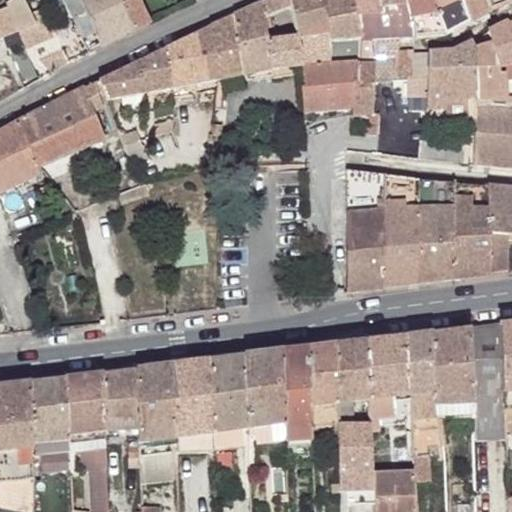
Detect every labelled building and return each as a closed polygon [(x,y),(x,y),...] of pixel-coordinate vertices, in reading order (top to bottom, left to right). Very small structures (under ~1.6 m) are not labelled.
[(25,0),(9,0),(7,2),(8,6),(18,30),(37,24),(29,7),(25,0)] [(60,0),(65,12),(71,10),(65,0),(60,0)] [(79,0),(65,0),(71,10),(74,19),(86,13),(79,0)] [(99,0),(79,0),(86,13),(90,23),(102,48),(118,40),(99,0)] [(99,0),(118,40),(135,32),(124,6),(121,0),(99,0)] [(139,0),(137,0),(124,6),(135,32),(151,24),(139,0)] [(290,0),(270,0),(260,5),(263,20),(271,17),(276,16),(292,11),(290,0)] [(321,0),(290,0),(292,11),(294,21),(299,40),(300,40),(329,36),(321,0)] [(351,0),(321,0),(329,36),(330,43),(361,41),(355,16),(351,0)] [(380,0),(351,0),(355,16),(382,9),(380,0)] [(406,0),(380,0),(382,9),(407,2),(406,0)] [(433,0),(406,0),(407,2),(416,38),(445,36),(433,0)] [(461,0),(433,0),(445,36),(468,23),(461,0)] [(461,0),(468,23),(469,25),(491,14),(491,12),(486,0),(461,0)] [(511,0),(486,0),(491,12),(511,4),(511,0)] [(382,9),(355,16),(361,41),(398,39),(416,38),(407,2),(382,9)] [(260,5),(235,17),(245,77),(272,71),(267,43),(264,29),(263,20),(260,5)] [(0,36),(18,30),(8,6),(0,8),(0,36)] [(65,12),(48,19),(62,50),(68,64),(90,54),(79,27),(74,19),(71,10),(65,12)] [(292,11),(276,16),(279,25),(294,21),(292,11)] [(86,13),(74,19),(79,27),(90,23),(86,13)] [(235,17),(215,26),(224,81),(243,77),(245,77),(235,17)] [(271,17),(263,20),(264,29),(274,26),(271,17)] [(37,24),(18,30),(25,47),(26,49),(45,41),(39,23),(37,24)] [(90,23),(79,27),(90,54),(102,48),(90,23)] [(511,34),(509,24),(488,34),(491,41),(499,67),(511,64),(511,34)] [(215,26),(102,82),(107,99),(109,103),(125,100),(218,82),(224,81),(215,26)] [(329,36),(300,40),(303,66),(330,65),(330,43),(329,36)] [(398,39),(361,41),(358,60),(376,60),(374,82),(392,81),(391,52),(399,52),(398,39)] [(299,40),(267,43),(272,71),(300,67),(303,66),(300,40),(299,40)] [(361,41),(330,43),(330,65),(358,64),(358,60),(361,41)] [(491,41),(474,47),(475,90),(475,99),(475,103),(492,104),(494,107),(511,108),(511,64),(499,67),(491,41)] [(453,51),(428,53),(428,80),(428,91),(442,91),(452,91),(475,90),(474,47),(472,42),(453,51)] [(25,47),(12,54),(23,88),(40,78),(26,49),(25,47)] [(62,50),(51,54),(58,69),(68,64),(62,50)] [(399,52),(391,52),(392,81),(428,80),(428,53),(413,54),(413,51),(399,52)] [(51,54),(40,58),(44,63),(47,66),(49,69),(50,72),(58,69),(51,54)] [(376,60),(358,60),(358,64),(356,91),(353,109),(352,117),(373,113),(374,82),(376,60)] [(303,66),(300,67),(301,76),(303,85),(304,90),(356,91),(358,64),(330,65),(303,66)] [(300,67),(272,71),(272,81),(301,76),(300,67)] [(243,77),(224,81),(225,91),(245,88),(243,77)] [(102,82),(87,90),(92,104),(107,99),(102,82)] [(218,82),(175,91),(177,98),(219,94),(218,82)] [(87,90),(18,123),(39,170),(106,141),(92,104),(87,90)] [(356,91),(304,90),(305,112),(353,109),(356,91)] [(475,90),(452,91),(452,101),(468,99),(475,99),(475,90)] [(442,91),(428,91),(428,110),(442,110),(442,91)] [(442,91),(442,110),(443,119),(465,117),(468,99),(452,101),(452,91),(442,91)] [(146,96),(125,100),(127,112),(148,108),(146,96)] [(492,104),(475,103),(475,126),(475,145),(475,166),(511,169),(511,108),(494,107),(492,104)] [(18,123),(0,133),(0,195),(41,176),(39,170),(18,123)] [(371,135),(355,135),(353,153),(370,154),(371,135)] [(468,147),(428,145),(428,162),(468,166),(468,147)] [(125,146),(111,151),(119,172),(134,167),(125,146)] [(385,176),(347,171),(348,216),(385,216),(385,210),(385,176)] [(406,178),(385,176),(385,210),(406,210),(406,197),(406,178)] [(417,180),(406,178),(406,197),(418,196),(417,180)] [(485,185),(455,184),(455,211),(454,281),(490,276),(489,234),(489,188),(485,185)] [(511,189),(489,188),(489,234),(509,237),(511,236),(511,189)] [(406,210),(385,210),(385,216),(385,289),(420,285),(418,210),(406,210)] [(455,211),(418,210),(420,285),(454,281),(455,211)] [(385,216),(348,216),(348,294),(385,289),(385,216)] [(509,237),(489,234),(490,276),(509,274),(509,237)] [(511,324),(501,326),(504,395),(511,394),(511,324)] [(501,326),(471,330),(474,396),(504,395),(501,326)] [(471,330),(434,335),(436,395),(438,406),(466,406),(475,407),(474,396),(471,330)] [(434,335),(408,338),(412,398),(436,395),(434,335)] [(408,338),(369,342),(372,402),(412,398),(408,338)] [(369,342),(337,347),(339,405),(346,404),(372,402),(369,342)] [(337,347),(309,350),(312,407),(339,405),(337,347)] [(309,350),(283,354),(287,425),(288,445),(313,442),(312,429),(312,407),(309,350)] [(283,354),(244,358),(248,430),(287,425),(283,354)] [(244,358),(209,363),(213,435),(248,430),(244,358)] [(209,363),(174,367),(178,441),(213,435),(209,363)] [(174,367),(136,371),(139,430),(141,445),(141,446),(178,441),(174,367)] [(136,371),(103,376),(106,433),(139,430),(136,371)] [(103,376),(65,380),(68,436),(106,433),(103,376)] [(65,380),(31,384),(32,450),(32,458),(69,454),(68,436),(65,380)] [(31,384),(0,387),(0,453),(32,450),(31,384)] [(436,395),(412,398),(413,411),(417,474),(433,473),(431,439),(445,438),(438,406),(436,395)] [(504,395),(474,396),(475,407),(476,419),(476,427),(506,426),(505,410),(504,395)] [(412,398),(372,402),(372,415),(413,411),(412,398)] [(346,404),(339,405),(340,427),(347,427),(346,404)] [(339,405),(312,407),(312,429),(340,427),(339,405)] [(475,407),(466,406),(465,418),(476,419),(475,407)] [(287,425),(248,430),(249,448),(288,445),(287,425)] [(347,427),(340,427),(341,462),(341,470),(342,475),(374,475),(372,426),(347,427)] [(248,430),(213,435),(213,450),(214,452),(249,448),(248,430)] [(106,433),(68,436),(69,454),(84,452),(106,450),(106,433)] [(213,435),(178,441),(179,455),(213,450),(213,435)] [(178,441),(141,446),(142,460),(179,455),(178,441)] [(141,445),(130,445),(132,470),(143,469),(142,460),(141,446),(141,445)] [(32,450),(0,453),(0,484),(32,483),(32,458),(32,450)] [(106,450),(84,452),(85,471),(90,471),(90,511),(109,511),(109,500),(109,494),(107,471),(106,450)] [(419,511),(417,474),(374,475),(375,494),(375,511),(419,511)] [(374,475),(342,475),(342,485),(342,495),(375,494),(374,475)] [(72,511),(71,480),(32,483),(32,511),(72,511)] [(32,511),(32,483),(0,484),(0,509),(18,511),(32,511)] [(129,511),(129,499),(109,500),(109,511),(129,511)] [(442,511),(442,502),(431,502),(430,511),(442,511)]
